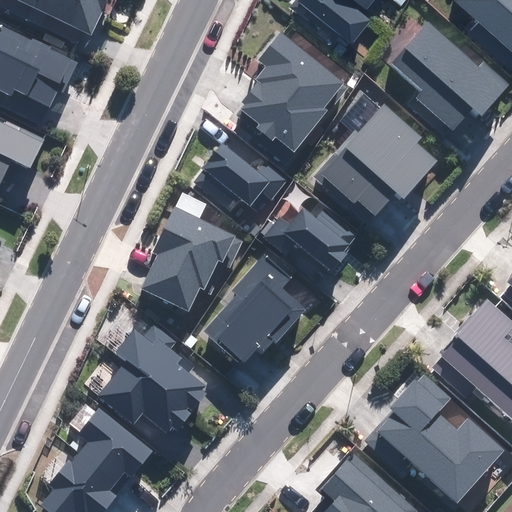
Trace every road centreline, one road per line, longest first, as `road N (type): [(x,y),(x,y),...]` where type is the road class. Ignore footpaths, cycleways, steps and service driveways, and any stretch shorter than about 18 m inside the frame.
road 1 (residential): [(0,417),(199,0)]
road 2 (residential): [(218,511),(511,170)]
